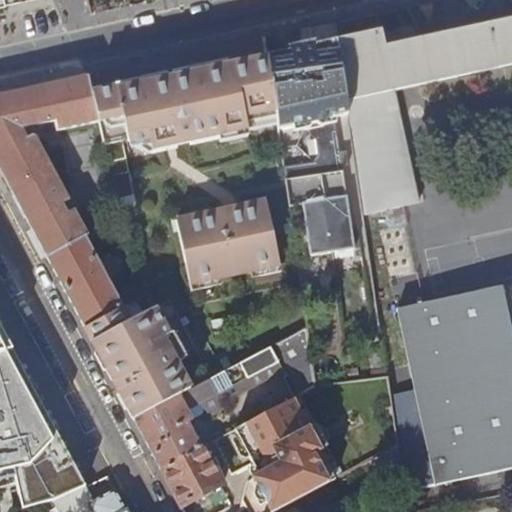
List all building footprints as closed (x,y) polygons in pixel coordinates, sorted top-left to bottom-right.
[(339,42),(350,117),(365,217),(420,205),(396,93),(511,67),(511,21),(386,49),(382,32),(339,42)] [(269,57),(279,119),(280,132),(309,126),(310,137),(316,141),(319,156),(314,161),(315,164),(286,168),(292,209),(305,207),(313,258),(362,250),(360,236),(354,237),(344,169),(350,168),(347,154),(341,155),(336,120),(350,117),(339,42),(269,57)] [(211,70),(225,135),(248,130),(248,127),(279,119),(269,57),(211,70)] [(153,85),(167,152),(179,149),(178,146),(191,143),(192,145),(221,138),(221,137),(225,135),(211,70),(199,73),(199,75),(153,85)] [(0,168),(48,258),(85,238),(89,236),(76,211),(70,213),(67,208),(72,204),(59,178),(86,166),(83,159),(55,171),(35,135),(33,135),(28,137),(25,132),(30,131),(29,127),(56,122),(58,131),(100,122),(94,95),(90,77),(0,97),(0,168)] [(100,122),(106,152),(129,147),(149,142),(153,155),(167,152),(153,85),(144,87),(143,84),(94,95),(100,122)] [(117,199),(118,207),(137,203),(135,195),(117,199)] [(241,209),(248,239),(273,226),(268,203),(241,209)] [(182,221),(191,263),(193,263),(194,269),(248,239),(241,209),(240,209),(240,212),(224,216),(224,212),(182,221)] [(180,231),(187,264),(191,263),(182,221),(180,221),(179,217),(173,218),(176,232),(180,231)] [(194,269),(197,284),(275,268),(271,247),(277,245),(273,226),(248,239),(194,269)] [(380,232),(394,295),(421,290),(407,226),(380,232)] [(48,258),(86,328),(122,308),(100,265),(106,261),(103,255),(96,258),(85,238),(48,258)] [(5,278),(0,279),(0,302),(16,298),(5,278)] [(399,312),(438,487),(511,470),(511,331),(502,289),(399,312)] [(86,328),(105,364),(166,330),(155,309),(130,322),(122,308),(86,328)] [(0,314),(0,347),(12,344),(37,338),(22,309),(0,314)] [(273,348),(286,371),(292,368),(293,371),(292,373),(289,377),(300,396),(319,386),(310,328),(273,348)] [(105,364),(136,421),(191,392),(176,363),(180,361),(167,336),(169,335),(166,330),(105,364)] [(56,496),(87,482),(12,344),(0,347),(0,483),(18,479),(24,504),(41,500),(56,496)] [(136,421),(162,469),(203,448),(192,428),(196,425),(186,405),(199,399),(209,416),(225,408),(222,402),(280,371),(269,350),(191,392),(136,421)] [(371,353),(373,373),(388,371),(385,350),(371,353)] [(292,400),(235,431),(280,511),(327,487),(337,481),(321,452),(328,447),(316,426),(309,430),(292,400)] [(162,469),(182,508),(224,485),(204,447),(203,448),(162,469)] [(373,463),(385,483),(403,474),(399,449),(373,463)] [(41,500),(46,511),(117,511),(128,507),(116,484),(94,496),(87,482),(56,496),(41,500)]
